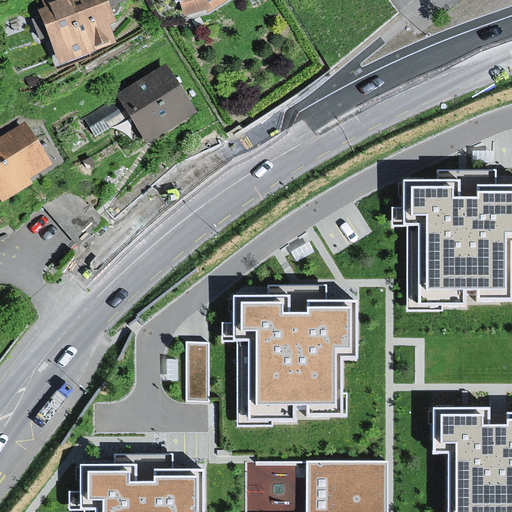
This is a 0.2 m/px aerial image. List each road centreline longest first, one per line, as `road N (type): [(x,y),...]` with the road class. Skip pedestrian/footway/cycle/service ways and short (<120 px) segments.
road 1 (primary): [(0,428),(79,319),(209,197),(347,114),(511,42)]
road 2 (residential): [(511,128),(363,192),(224,281),(148,347),(144,414)]
road 3 (unknown): [(23,393),(77,423),(30,511)]
